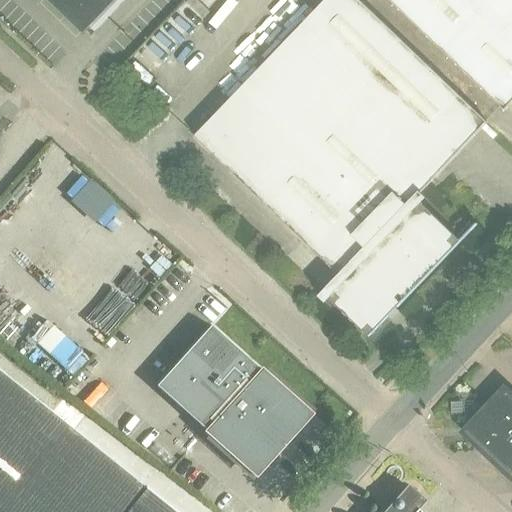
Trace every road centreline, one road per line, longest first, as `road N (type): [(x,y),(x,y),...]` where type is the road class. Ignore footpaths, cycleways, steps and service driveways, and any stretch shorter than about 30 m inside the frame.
road 1 (unclassified): [(388,422),(0,57)]
road 2 (unknown): [(271,0),(128,178)]
road 3 (unknown): [(511,140),(367,0)]
road 4 (unclassified): [(511,292),(388,422)]
road 5 (unclassified): [(486,511),(388,422)]
